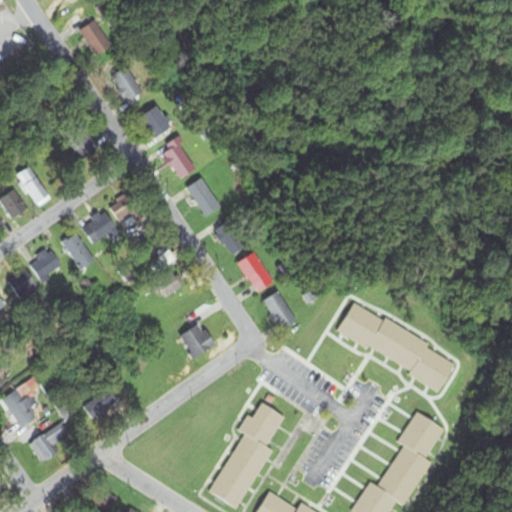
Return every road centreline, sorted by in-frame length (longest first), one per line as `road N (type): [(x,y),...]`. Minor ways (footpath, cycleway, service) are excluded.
road 1 (residential): [(248,334),(24,0)]
road 2 (residential): [(17,511),(245,350),(248,334)]
road 3 (residential): [(0,253),(135,162)]
